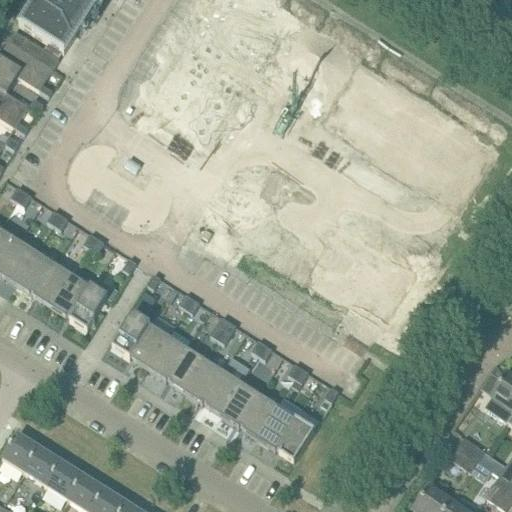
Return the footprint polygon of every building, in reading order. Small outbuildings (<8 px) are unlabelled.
[(36,0),(18,29),(64,57),(99,0),(114,0),(117,2),(118,1),(116,0),(36,0)] [(271,0),(198,0),(121,123),(203,175),(302,20),(271,0)] [(15,36),(9,45),(53,74),(59,64),(15,36)] [(5,51),(0,58),(0,61),(22,76),(18,82),(24,86),(49,102),(52,96),(43,90),(53,74),(9,45),(8,46),(10,48),(7,52),(5,51)] [(0,94),(7,99),(8,98),(18,82),(22,76),(0,61),(0,94)] [(355,91),(328,133),(471,226),(511,163),(511,159),(370,68),(355,91)] [(0,123),(25,139),(28,134),(19,128),(29,111),(8,98),(7,99),(0,94),(0,123)] [(34,104),(29,111),(39,118),(43,110),(34,104)] [(10,142),(5,149),(14,155),(19,148),(10,142)] [(18,207),(24,197),(17,192),(11,203),(18,207)] [(24,197),(18,207),(25,211),(31,201),(24,197)] [(54,230),(61,220),(54,216),(47,226),(54,230)] [(330,217),(286,283),(370,339),(414,273),(330,217)] [(61,220),(54,230),(61,235),(68,224),(61,220)] [(0,273),(17,246),(0,235),(0,273)] [(90,254),(97,243),(90,239),(83,249),(90,254)] [(97,243),(90,254),(97,258),(104,248),(97,243)] [(16,288),(35,258),(17,246),(0,273),(0,280),(4,284),(6,282),(16,288)] [(34,300),(54,269),(35,258),(16,288),(34,300)] [(122,274),(129,279),(136,268),(129,263),(122,274)] [(42,305),(52,311),(72,281),(54,269),(34,300),(33,302),(41,307),(42,305)] [(153,294),(160,284),(153,279),(146,290),(153,294)] [(72,281),(52,311),(70,323),(90,293),(72,281)] [(108,304),(90,293),(70,323),(69,325),(87,337),(108,304)] [(186,315),(192,304),(185,299),(179,310),(186,315)] [(192,304),(186,315),(192,319),(199,308),(192,304)] [(199,333),(217,345),(224,335),(217,330),(222,322),(211,315),(199,333)] [(112,352),(129,363),(131,361),(150,331),(132,320),(112,352)] [(224,335),(231,339),(236,332),(222,323),(217,330),(224,335)] [(150,331),(131,361),(149,373),(168,343),(150,331)] [(231,339),(224,335),(217,345),(224,350),(231,339)] [(168,343),(149,373),(159,380),(158,382),(166,386),(167,384),(186,354),(168,343)] [(258,361),(265,350),(258,346),(251,357),(258,361)] [(265,350),(258,361),(265,365),(272,355),(265,350)] [(186,354),(167,384),(185,396),(205,366),(186,354)] [(205,366),(185,396),(196,403),(195,405),(202,410),(203,408),(223,377),(205,366)] [(295,384),(302,373),(295,369),(288,380),(295,384)] [(302,373),(295,384),(302,389),(308,378),(302,373)] [(203,408),(222,419),(241,389),(223,377),(203,408)] [(511,381),(507,379),(484,412),(507,428),(511,419),(511,381)] [(239,433),(240,431),(259,401),(241,389),(222,419),(232,426),(231,428),(239,433)] [(324,403),(332,408),(339,397),(331,392),(324,403)] [(259,401),(240,431),(258,443),(278,412),(259,401)] [(296,424),(278,412),(258,443),(269,449),(268,451),(275,456),(277,454),(296,424)] [(296,424),(277,454),(295,466),(314,436),(296,424)] [(2,464),(24,478),(39,454),(17,440),(2,464)] [(464,442),(457,453),(477,466),(484,456),(464,442)] [(477,466),(457,453),(450,463),(470,477),(477,466)] [(24,478),(46,492),(61,468),(39,454),(24,478)] [(511,459),(498,480),(508,488),(511,482),(511,459)] [(46,492),(68,506),(84,482),(61,468),(46,492)] [(483,502),(494,509),(508,488),(498,480),(483,502)] [(68,506),(78,511),(95,511),(106,496),(84,482),(68,506)] [(511,489),(508,488),(494,509),(498,511),(507,511),(511,505),(511,489)] [(416,511),(448,511),(451,508),(429,493),(416,511)] [(95,511),(126,511),(128,510),(106,496),(95,511)] [(451,508),(448,511),(472,511),(456,501),(451,508)]
